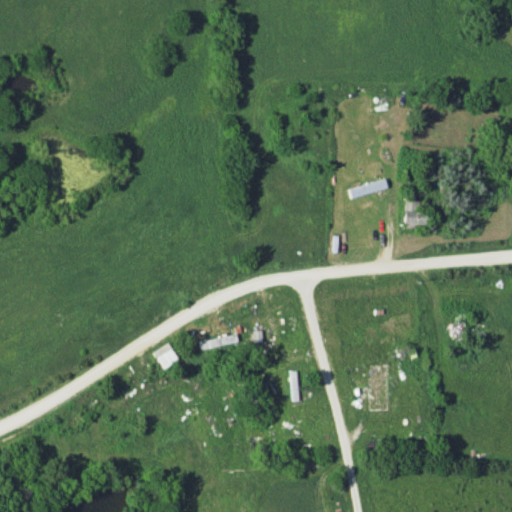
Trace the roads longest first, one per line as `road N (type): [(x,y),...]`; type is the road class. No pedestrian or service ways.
road 1 (residential): [(0,424),(211,302),(297,279)]
road 2 (residential): [(358,511),(336,404),(297,279)]
road 3 (residential): [(297,279),(511,259)]
